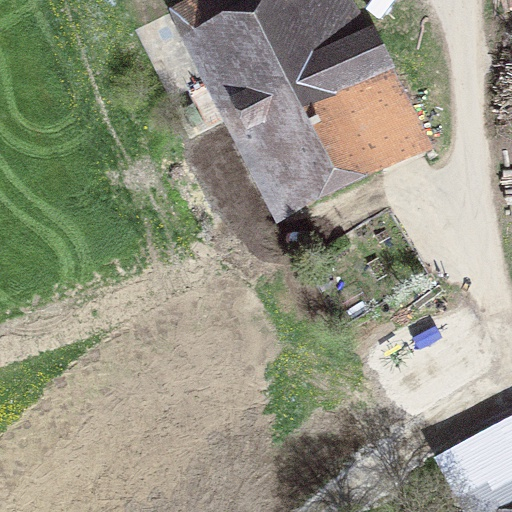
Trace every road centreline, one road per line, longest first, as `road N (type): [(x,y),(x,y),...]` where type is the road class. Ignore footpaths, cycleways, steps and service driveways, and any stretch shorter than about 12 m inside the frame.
road 1 (track): [(0,361),(314,247),(474,160)]
road 2 (track): [(464,0),(474,160),(499,294)]
